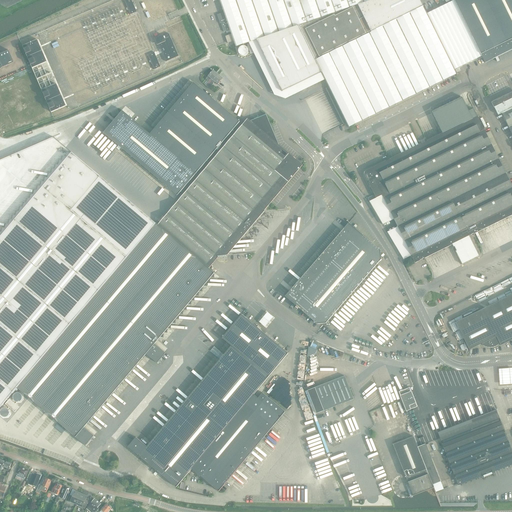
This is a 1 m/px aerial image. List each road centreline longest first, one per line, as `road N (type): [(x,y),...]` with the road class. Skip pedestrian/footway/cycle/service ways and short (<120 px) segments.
road 1 (unclassified): [(0,451),(192,511)]
road 2 (unknown): [(77,117),(78,142),(159,206)]
